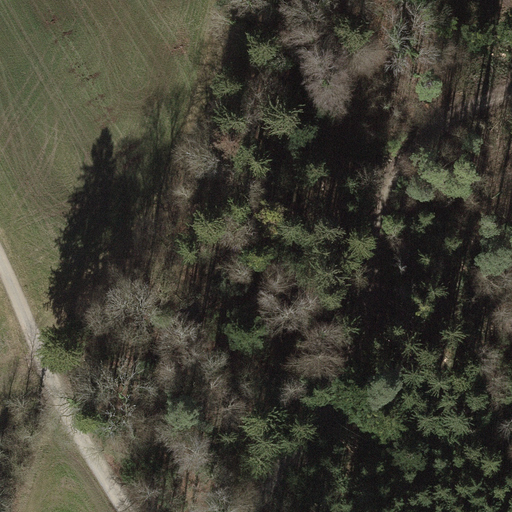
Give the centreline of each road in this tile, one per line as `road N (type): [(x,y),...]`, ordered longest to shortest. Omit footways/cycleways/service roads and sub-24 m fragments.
road 1 (track): [(256,511),(346,403),(380,176),(511,92)]
road 2 (track): [(121,511),(68,417),(0,258)]
